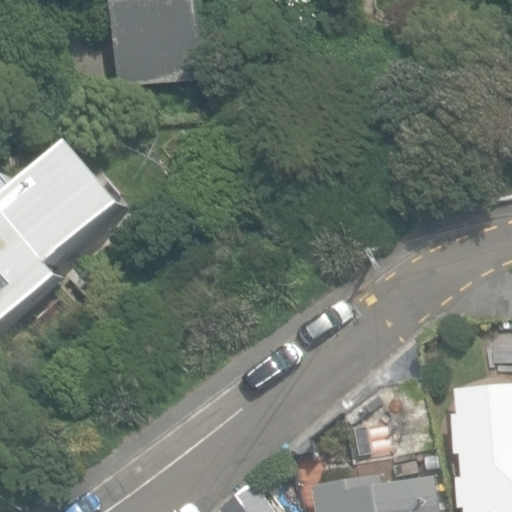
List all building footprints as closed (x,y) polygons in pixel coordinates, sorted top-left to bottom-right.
[(130,0),(118,1),(124,87),(215,80),(209,0),(130,0)] [(132,208),(81,145),(23,191),(12,178),(0,187),(0,337),(71,279),(60,266),(132,208)] [(511,322),(484,326),(491,385),(511,383),(511,322)] [(348,411),(357,465),(442,449),(428,378),(388,385),(348,411)] [(511,511),(511,385),(461,389),(463,415),(459,415),(462,455),(467,455),(468,476),(462,477),(464,509),(471,508),(471,511),(511,511)] [(449,511),(443,475),(392,483),(390,473),(319,484),(323,511),(449,511)] [(226,510),(227,511),(286,511),(265,482),(226,510)]
